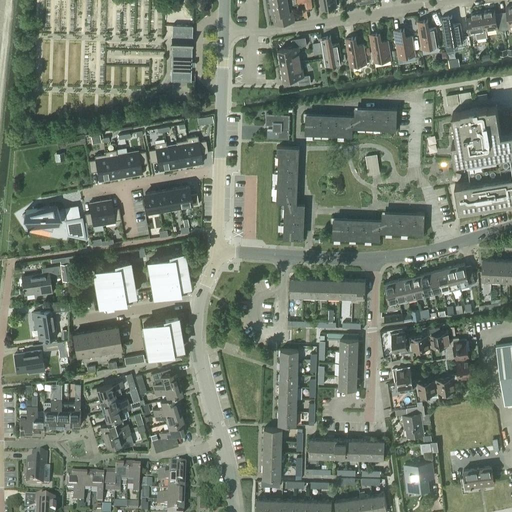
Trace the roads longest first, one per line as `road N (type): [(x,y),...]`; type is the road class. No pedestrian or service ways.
road 1 (residential): [(222,31),(266,32),(463,0)]
road 2 (residential): [(217,253),(374,259)]
road 3 (residential): [(219,442),(198,357),(200,298)]
road 4 (residential): [(370,405),(374,259)]
road 5 (residential): [(81,195),(220,170)]
road 6 (residential): [(374,259),(511,229)]
road 7 (residential): [(220,170),(222,31)]
road 8 (residential): [(73,320),(200,298)]
